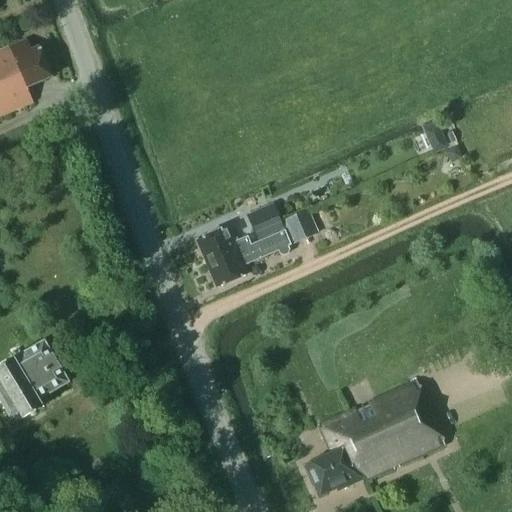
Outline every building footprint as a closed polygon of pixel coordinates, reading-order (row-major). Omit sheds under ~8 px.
[(0,115),(31,103),(29,93),(54,78),(40,48),(37,51),(35,47),(28,50),(24,41),(0,50),(0,115)] [(452,132),(448,134),(452,144),(456,142),(452,132)] [(447,147),(442,138),(433,142),(431,147),(434,153),(447,147)] [(457,147),(445,153),(451,164),(463,158),(457,147)] [(258,241),(284,230),(274,205),(248,217),(258,241)] [(309,211),(284,222),(293,244),(319,233),(309,211)] [(227,227),(197,241),(207,264),(251,245),(247,237),(234,243),(227,227)] [(251,245),(207,264),(217,288),(248,275),(244,266),(279,251),(280,254),(284,255),(288,254),(290,250),(288,247),(291,245),(285,231),(251,245)] [(40,403),(69,385),(44,342),(0,367),(0,383),(8,397),(0,401),(10,417),(17,413),(22,421),(43,409),(40,403)] [(500,354),(477,363),(482,373),(504,364),(500,354)] [(305,467),(318,497),(360,479),(362,484),(444,448),(416,384),(317,427),(330,456),(305,467)]
